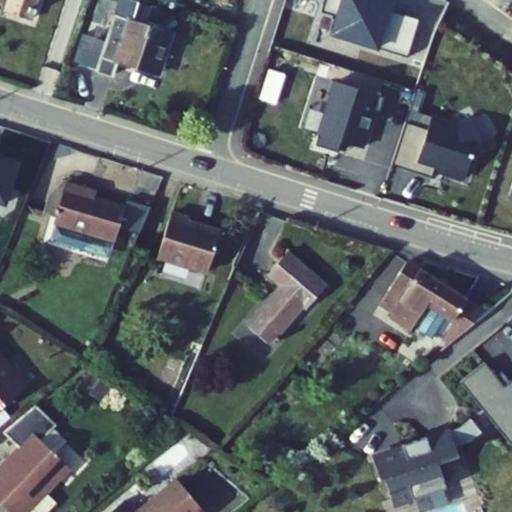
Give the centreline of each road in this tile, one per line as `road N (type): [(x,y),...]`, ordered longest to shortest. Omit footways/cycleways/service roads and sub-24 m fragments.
road 1 (tertiary): [(511,259),(208,166)]
road 2 (tertiary): [(208,166),(0,100)]
road 3 (residential): [(261,0),(208,166)]
